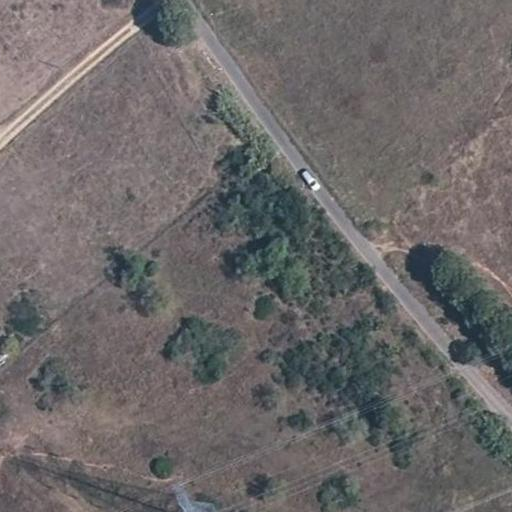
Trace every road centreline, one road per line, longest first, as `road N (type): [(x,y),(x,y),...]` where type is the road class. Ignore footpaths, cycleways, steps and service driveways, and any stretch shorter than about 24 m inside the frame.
road 1 (unclassified): [(178,0),(285,148),(511,418)]
road 2 (track): [(167,0),(0,143)]
